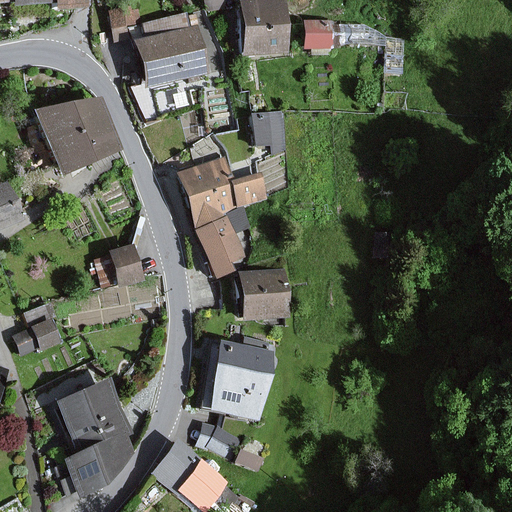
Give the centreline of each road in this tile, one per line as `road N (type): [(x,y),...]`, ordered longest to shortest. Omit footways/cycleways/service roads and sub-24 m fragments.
road 1 (secondary): [(99,510),(160,425),(179,307),(168,238),(115,108),(97,79),(60,55)]
road 2 (residential): [(0,343),(30,436),(41,511)]
